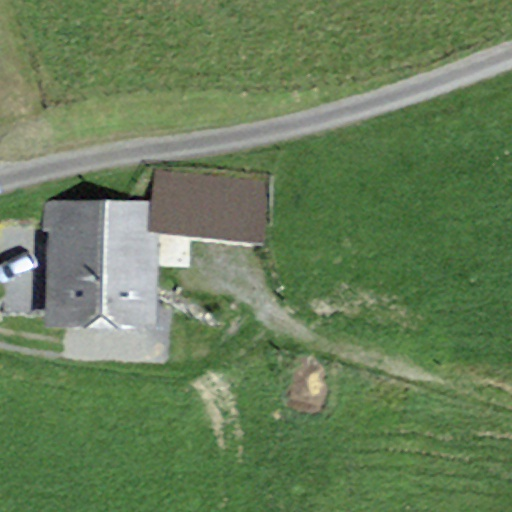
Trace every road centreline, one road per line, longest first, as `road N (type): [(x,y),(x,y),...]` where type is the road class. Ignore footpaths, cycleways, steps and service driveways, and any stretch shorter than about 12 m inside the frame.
road 1 (track): [(511,61),(254,145),(75,164),(0,189)]
road 2 (track): [(168,361),(49,353),(0,340)]
